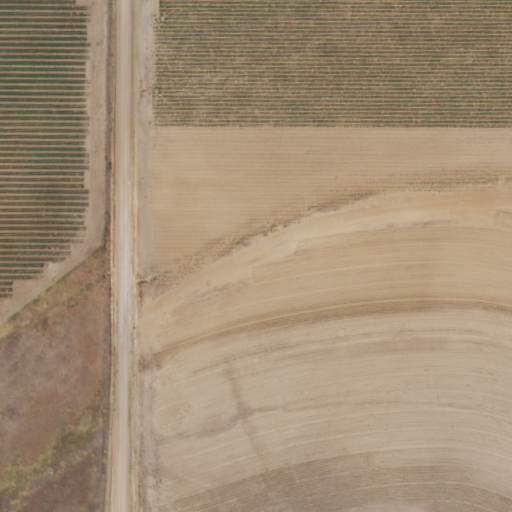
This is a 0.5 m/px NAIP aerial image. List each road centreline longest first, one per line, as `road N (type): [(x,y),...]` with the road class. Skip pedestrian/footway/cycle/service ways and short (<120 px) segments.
road 1 (residential): [(121,511),(127,0)]
road 2 (residential): [(125,279),(0,343)]
